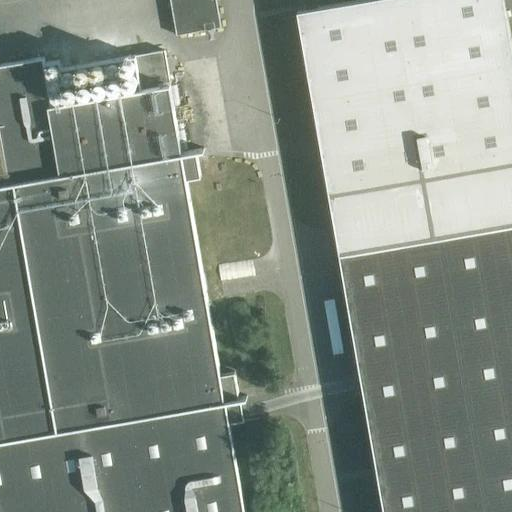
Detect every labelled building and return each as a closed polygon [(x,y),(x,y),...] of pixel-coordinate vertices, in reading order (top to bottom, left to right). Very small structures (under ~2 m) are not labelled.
[(221,27),(216,0),(170,0),(177,35),(221,27)] [(340,253),(511,223),(511,45),(504,0),(361,0),(324,6),(298,11),(337,233),(340,253)] [(171,83),(165,50),(136,55),(142,88),(171,83)] [(0,183),(183,152),(171,83),(142,88),(53,104),(44,56),(0,64),(0,183)] [(200,167),(197,151),(197,149),(183,152),(187,179),(188,179),(202,176),(200,167)] [(245,511),(229,422),(226,401),(221,374),(209,302),(187,179),(183,152),(0,183),(0,511),(245,511)] [(511,511),(511,223),(340,253),(365,395),(384,511),(511,511)] [(239,394),(235,371),(221,374),(226,401),(240,398),(239,394)]
